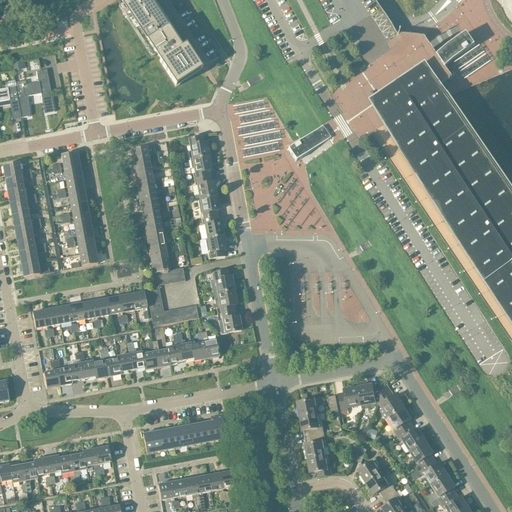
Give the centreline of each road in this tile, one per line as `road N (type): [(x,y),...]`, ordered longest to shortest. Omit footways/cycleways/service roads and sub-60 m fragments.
road 1 (residential): [(274,385),(218,111)]
road 2 (residential): [(495,511),(397,360)]
road 3 (residential): [(274,385),(124,416)]
road 4 (residential): [(6,305),(140,279)]
road 5 (residential): [(274,385),(397,360)]
road 6 (residential): [(95,133),(218,111)]
